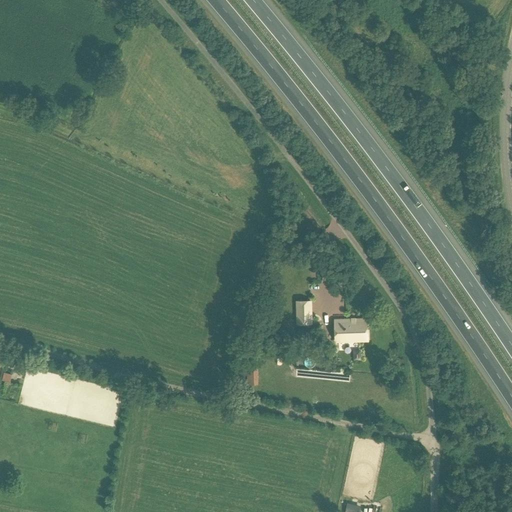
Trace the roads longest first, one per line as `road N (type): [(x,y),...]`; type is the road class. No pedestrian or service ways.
road 1 (motorway): [(215,0),(344,159),(511,395)]
road 2 (track): [(432,441),(164,387),(0,341)]
road 3 (motorway): [(511,346),(444,243),(251,0)]
road 4 (tertiary): [(511,205),(503,137),(511,55)]
